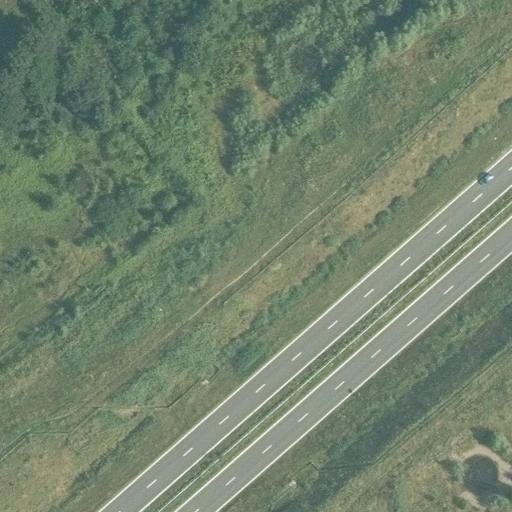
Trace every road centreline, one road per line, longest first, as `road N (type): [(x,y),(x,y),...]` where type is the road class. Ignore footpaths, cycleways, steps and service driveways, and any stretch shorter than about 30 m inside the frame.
road 1 (trunk): [(511,164),(118,511)]
road 2 (trunk): [(191,511),(511,229)]
